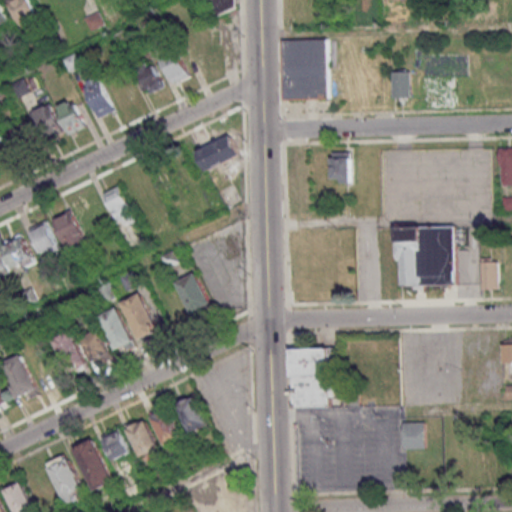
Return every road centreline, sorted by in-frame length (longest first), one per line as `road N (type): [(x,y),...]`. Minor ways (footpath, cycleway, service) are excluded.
road 1 (secondary): [(272,511),(258,0)]
road 2 (residential): [(0,450),(267,320)]
road 3 (residential): [(260,79),(0,206)]
road 4 (residential): [(511,123),(262,131)]
road 5 (residential): [(267,320),(511,313)]
road 6 (residential): [(511,503),(272,510)]
